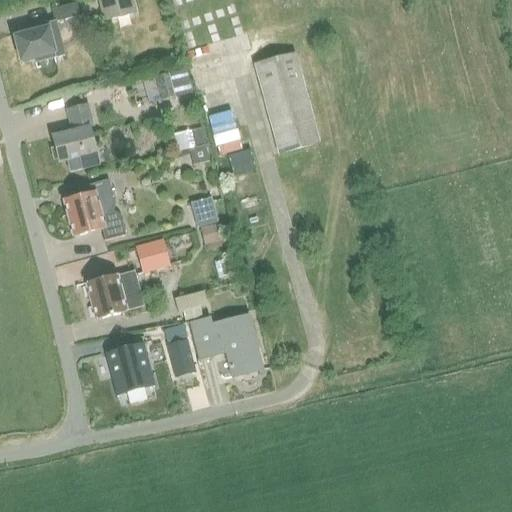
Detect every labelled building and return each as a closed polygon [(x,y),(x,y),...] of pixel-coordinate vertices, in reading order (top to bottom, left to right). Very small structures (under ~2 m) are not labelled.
[(96,0),(103,23),(136,14),(132,0),(96,0)] [(76,5),(52,11),(55,23),(79,17),(76,5)] [(37,29),(14,36),(22,64),(31,62),(30,58),(53,52),(54,59),(64,56),(55,23),(45,26),(44,22),(36,25),(37,29)] [(253,65),(278,156),(320,144),(295,54),(253,65)] [(154,79),(160,102),(191,94),(185,70),(154,79)] [(58,163),(66,161),(69,173),(99,165),(95,148),(93,149),(86,124),(91,122),(86,106),(67,111),(73,132),(51,138),(58,163)] [(187,132),(173,136),(177,152),(191,149),(187,132)] [(209,162),(204,147),(189,151),(193,167),(209,162)] [(92,193),(63,201),(73,238),(101,230),(104,241),(124,235),(121,220),(122,220),(120,217),(118,215),(115,213),(109,212),(110,211),(113,204),(113,198),(108,181),(87,186),(88,188),(90,187),(92,193)] [(211,199),(190,204),(196,229),(217,224),(211,199)] [(218,224),(200,229),(204,245),(222,241),(218,224)] [(163,241),(135,248),(142,274),(169,266),(163,241)] [(125,312),(143,307),(134,272),(116,277),(116,276),(85,284),(95,321),(125,312)] [(199,307),(182,311),(184,321),(201,317),(199,307)] [(225,352),(232,378),(262,370),(248,316),(212,326),(210,319),(190,325),(200,359),(225,352)] [(184,328),(162,334),(165,345),(187,339),(184,328)] [(187,343),(166,348),(174,378),(195,373),(187,343)] [(106,354),(104,355),(116,398),(118,398),(117,394),(152,385),(153,388),(154,388),(143,344),(141,345),(141,346),(108,355),(106,355),(106,354)]
